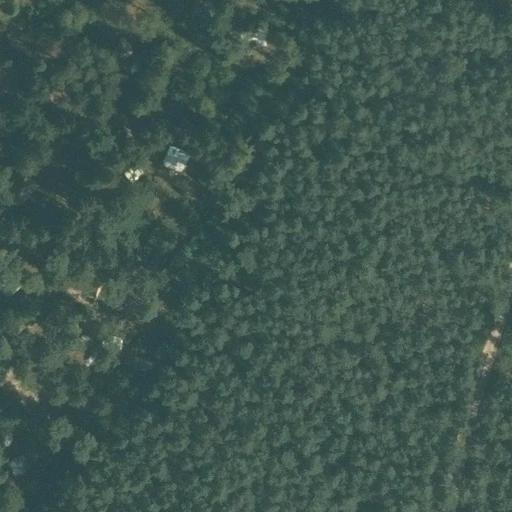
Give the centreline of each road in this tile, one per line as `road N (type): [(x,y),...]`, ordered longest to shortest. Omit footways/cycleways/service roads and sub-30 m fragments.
road 1 (track): [(511,281),(447,511)]
road 2 (track): [(0,89),(142,111)]
